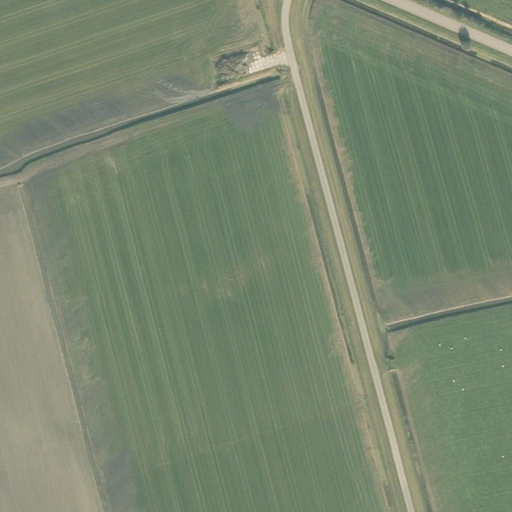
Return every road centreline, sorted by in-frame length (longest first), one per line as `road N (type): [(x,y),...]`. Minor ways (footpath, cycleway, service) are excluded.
road 1 (unclassified): [(409,511),(288,50),(287,0)]
road 2 (secondary): [(511,51),(390,0)]
